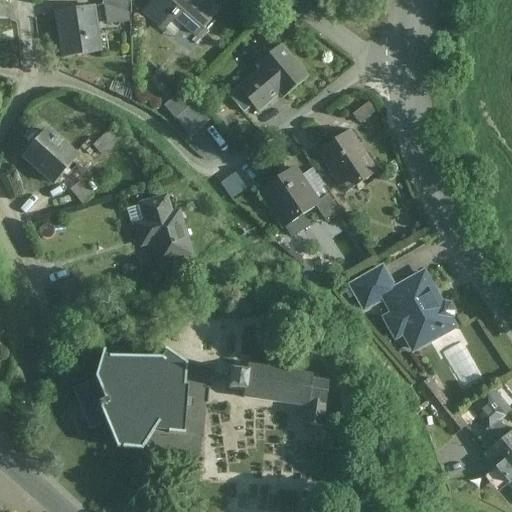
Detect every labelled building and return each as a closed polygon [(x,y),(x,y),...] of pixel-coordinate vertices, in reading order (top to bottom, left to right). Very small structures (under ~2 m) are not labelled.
[(126,19),(126,0),(102,0),(102,17),(126,19)] [(218,8),(209,0),(149,0),(144,6),(165,25),(176,12),(197,31),(218,8)] [(95,3),(57,9),(64,53),(102,48),(95,3)] [(282,42),(258,62),(260,65),(238,83),(239,84),(252,101),(258,108),(281,90),(282,92),(307,73),(282,42)] [(252,101),(239,84),(230,91),(243,108),(252,101)] [(209,115),(193,97),(175,113),(191,131),(209,115)] [(110,125),(92,142),(102,152),(120,136),(110,125)] [(61,141),(46,127),(23,152),(54,181),(79,154),(63,139),(61,141)] [(349,128),(321,147),(333,165),(331,166),(342,181),(352,174),(357,181),(376,169),(365,153),(368,152),(360,141),(358,143),(349,128)] [(294,165),(262,186),(283,219),(297,211),(299,214),(318,202),(294,165)] [(92,193),(81,179),(70,188),(81,202),(92,193)] [(166,196),(141,203),(146,220),(142,221),(147,241),(152,240),(158,262),(191,252),(179,210),(171,212),(166,196)] [(383,265),(352,282),(365,306),(385,295),(384,293),(395,287),(383,265)] [(442,302),(424,271),(395,287),(384,293),(385,295),(414,346),(454,324),(449,316),(453,314),(455,309),(451,301),(445,300),(442,302)] [(77,302),(68,279),(49,287),(58,309),(77,302)] [(161,360),(104,359),(105,355),(102,354),(95,379),(72,390),(90,430),(105,424),(116,449),(142,451),(155,430),(169,431),(168,434),(185,435),(185,432),(180,432),(182,408),(190,408),(190,399),(183,398),(184,386),(186,386),(187,365),(165,350),(163,353),(165,354),(161,360)] [(312,378),(247,366),(246,373),(231,370),(227,390),(244,393),(243,398),(307,409),(304,425),(320,428),(328,385),(311,382),(312,378)] [(430,376),(417,385),(428,399),(440,389),(430,376)] [(511,408),(511,390),(503,379),(488,392),(505,414),(511,408)] [(467,423),(440,389),(428,399),(456,432),(467,423)] [(511,429),(508,433),(501,424),(503,422),(500,418),(505,414),(488,392),(472,405),(489,426),(487,428),(498,441),(485,451),(495,464),(511,450),(511,429)] [(511,450),(495,464),(511,484),(511,450)] [(359,511),(360,499),(342,498),(341,511),(359,511)]
